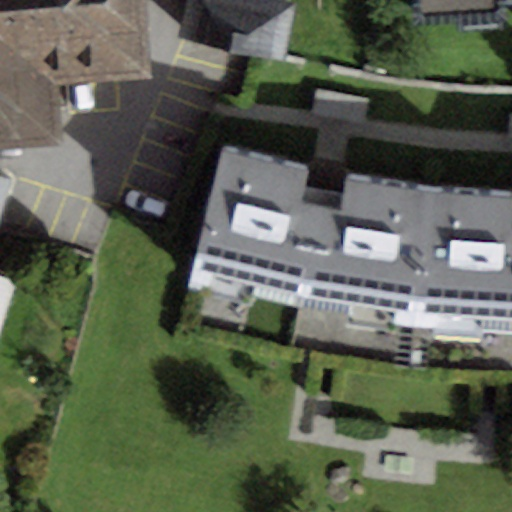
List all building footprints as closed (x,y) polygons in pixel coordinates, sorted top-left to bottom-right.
[(0,0),(0,147),(62,143),(56,76),(151,69),(145,0),(0,0)] [(192,0),(185,39),(278,56),(286,12),(261,7),(262,0),(192,0)] [(511,0),(417,0),(419,17),(511,12),(511,0)] [(307,171),(224,151),(193,282),(304,307),(420,322),(511,327),(511,194),(347,178),(344,195),(304,188),(307,171)] [(0,213),(11,179),(0,176),(0,213)]
